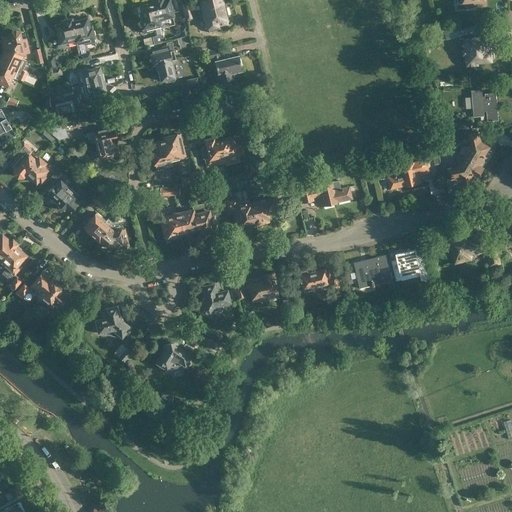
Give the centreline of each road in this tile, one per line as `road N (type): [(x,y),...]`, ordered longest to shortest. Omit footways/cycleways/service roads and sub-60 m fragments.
road 1 (residential): [(171,267),(494,202)]
road 2 (residential): [(153,270),(136,187),(138,132),(150,120),(244,99)]
road 3 (residential): [(0,193),(88,267),(138,274)]
